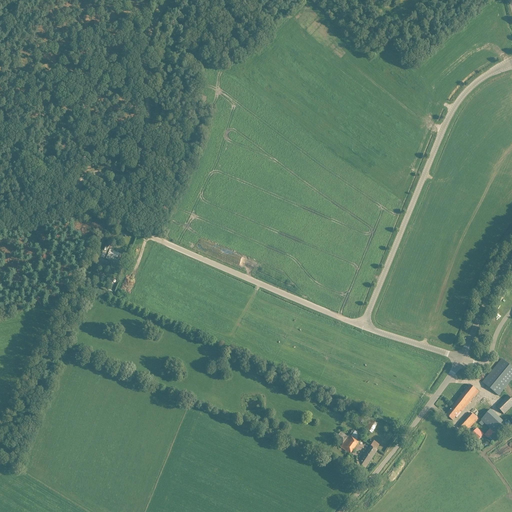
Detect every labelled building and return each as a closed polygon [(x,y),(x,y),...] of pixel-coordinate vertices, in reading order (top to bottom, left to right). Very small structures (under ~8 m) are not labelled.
[(115,242),(119,237),(114,234),(110,240),(115,242)] [(108,255),(106,259),(109,260),(110,260),(111,258),(112,258),(118,260),(121,254),(117,253),(110,250),(108,255)] [(483,382),(486,386),(499,396),(511,379),(511,367),(502,359),(483,382)] [(446,415),(450,418),(453,420),(460,411),(461,412),(479,392),(470,385),(446,415)] [(511,399),(508,395),(496,406),(504,414),(511,406),(511,399)] [(484,398),(459,425),(466,432),(491,405),(484,398)] [(481,420),(493,431),(498,436),(507,425),(490,410),(481,420)] [(371,420),(367,426),(374,430),(377,424),(371,420)] [(477,428),(471,436),(477,442),(484,434),(477,428)] [(490,429),(484,435),(489,439),(494,433),(490,429)] [(340,447),(350,454),(363,437),(353,430),(348,437),(341,432),(335,439),(342,444),(340,447)] [(350,468),(356,472),(361,475),(377,450),(376,450),(379,445),(371,440),(368,445),(370,446),(364,454),(359,461),(356,459),(350,468)]
